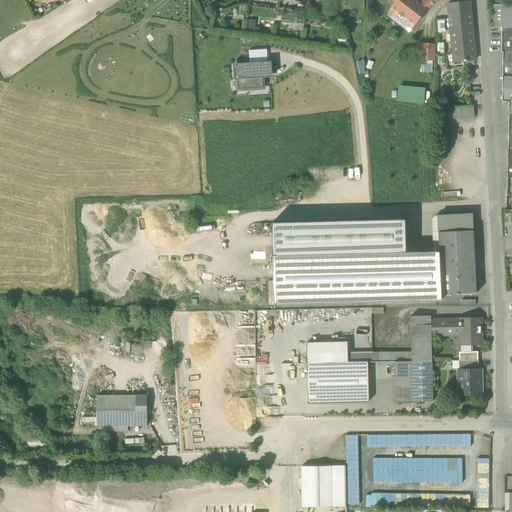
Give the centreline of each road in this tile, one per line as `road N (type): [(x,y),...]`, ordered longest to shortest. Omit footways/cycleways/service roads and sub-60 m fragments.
road 1 (residential): [(0,465),(260,461),(294,431),(499,427)]
road 2 (residential): [(499,427),(482,0)]
